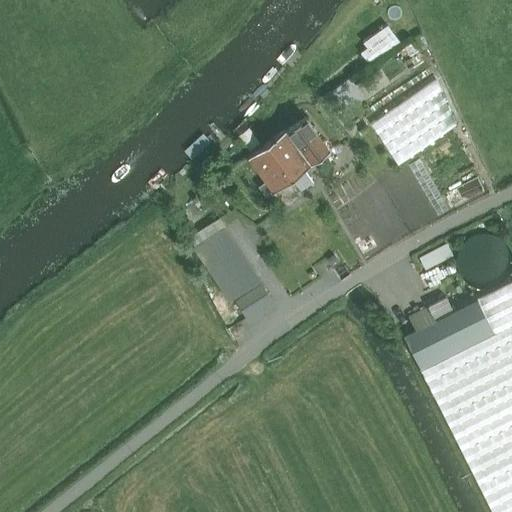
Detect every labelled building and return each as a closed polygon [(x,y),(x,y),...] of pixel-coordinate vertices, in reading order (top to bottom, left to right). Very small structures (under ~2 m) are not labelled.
[(364,48),(360,51),(370,64),(400,42),(395,36),(386,24),(363,41),(366,46),(364,48)] [(413,41),(404,46),(410,55),(418,50),(413,41)] [(363,97),(349,77),(331,90),(345,110),(363,97)] [(438,78),(373,124),(400,164),(459,124),(438,78)] [(331,91),(323,96),(330,106),(338,100),(331,91)] [(253,153),(249,156),(273,189),(275,188),(287,203),(302,192),(300,189),(312,180),(303,167),(328,149),(304,116),(262,146),(253,153)] [(233,300),(263,279),(221,218),(191,238),(233,300)] [(332,264),(338,259),(334,253),(328,258),(332,264)] [(492,511),(511,511),(511,280),(454,310),(447,296),(408,316),(416,330),(405,336),(492,511)] [(263,284),(236,302),(246,318),(274,300),(263,284)]
